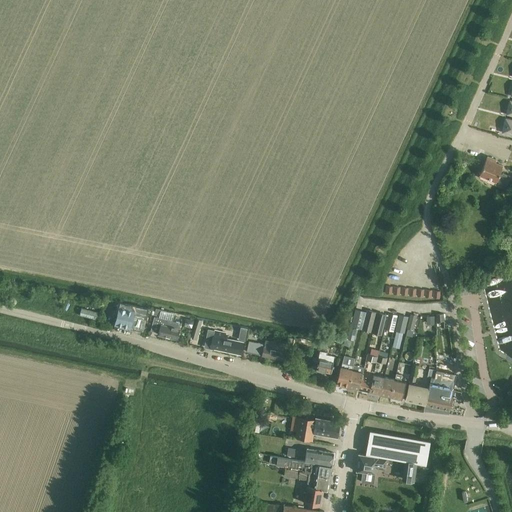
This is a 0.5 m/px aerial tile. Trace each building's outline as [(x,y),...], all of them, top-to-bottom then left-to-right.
[(511,121),(506,120),(503,132),(511,133),(511,121)] [(500,142),(489,142),(489,151),(496,151),(496,157),(511,156),(511,141),(500,142)] [(505,189),(509,180),(510,176),(502,173),(502,174),(499,173),(503,166),(495,163),(496,160),(487,156),(479,175),(495,182),(494,184),(505,189)] [(154,316),(150,331),(158,333),(158,335),(177,339),(180,330),(181,323),(160,318),(162,311),(156,309),(154,316)] [(371,332),(376,312),(367,309),(366,312),(355,309),(350,327),(371,332)] [(117,314),(115,324),(142,331),(146,313),(134,310),(132,318),(117,314)] [(382,335),(386,315),(377,313),(372,333),(382,335)] [(393,332),(397,316),(388,313),(384,330),(393,332)] [(413,330),(416,316),(410,314),(407,328),(413,330)] [(443,314),(436,314),(436,322),(444,321),(443,314)] [(396,331),(392,347),(400,349),(403,333),(404,333),(408,317),(399,315),(395,331),(396,331)] [(197,319),(191,338),(196,339),(202,320),(197,319)] [(349,328),(346,339),(353,341),(356,329),(349,328)] [(240,354),(243,343),(226,339),(227,335),(225,334),(225,333),(214,330),(213,337),(207,336),(204,346),(221,350),(240,354)] [(416,354),(417,342),(423,343),(423,333),(413,332),(412,346),(409,346),(409,354),(416,354)] [(283,360),(285,350),(285,349),(284,349),(285,345),(265,341),(264,344),(249,341),(246,352),(283,360)] [(295,366),(297,356),(298,348),(293,347),(289,365),(295,366)] [(334,356),(326,355),(326,352),(320,351),(316,370),(331,373),(334,356)] [(378,357),(376,362),(385,364),(387,358),(386,358),(387,354),(379,352),(378,356),(378,355),(378,356),(378,357)] [(378,357),(378,356),(367,354),(366,360),(376,362),(378,357)] [(425,405),(424,405),(449,410),(452,397),(451,397),(455,382),(454,382),(456,375),(445,373),(446,368),(452,369),(452,367),(438,363),(436,370),(435,370),(434,378),(431,377),(428,388),(425,405)] [(341,368),(340,368),(336,385),(348,387),(353,367),(342,364),(341,368)] [(415,382),(419,365),(413,364),(409,380),(415,382)] [(353,367),(348,387),(358,390),(358,389),(362,373),(364,368),(353,365),(353,367)] [(358,389),(369,392),(373,376),(362,373),(358,389)] [(406,382),(401,381),(402,376),(396,374),(394,379),(390,397),(402,400),(406,382)] [(369,392),(380,395),(383,378),(373,376),(369,392)] [(380,395),(390,397),(394,379),(384,377),(383,378),(380,395)] [(405,400),(425,405),(428,388),(408,383),(407,391),(405,400)] [(340,423),(339,423),(315,418),(315,420),(299,417),(296,437),(311,440),(313,433),(337,437),(340,423)] [(430,442),(370,431),(366,453),(406,461),(404,480),(412,481),(415,462),(426,464),(430,442)] [(304,461),(331,466),(334,453),(306,448),(304,461)] [(359,454),(356,471),(362,472),(361,482),(373,484),(374,474),(375,474),(376,469),(385,470),(387,458),(359,454)] [(270,455),(269,463),(298,468),(298,466),(305,467),(306,465),(299,464),(300,461),(270,455)] [(304,461),(300,461),(299,464),(306,465),(305,467),(310,468),(309,473),(330,477),(332,466),(331,466),(304,461)] [(306,487),(323,490),(328,491),(330,477),(309,473),(285,470),(284,476),(307,480),(306,487)] [(323,490),(306,487),(303,503),(321,506),(323,490)] [(324,511),(259,503),(258,509),(251,508),(250,511),(324,511)]
